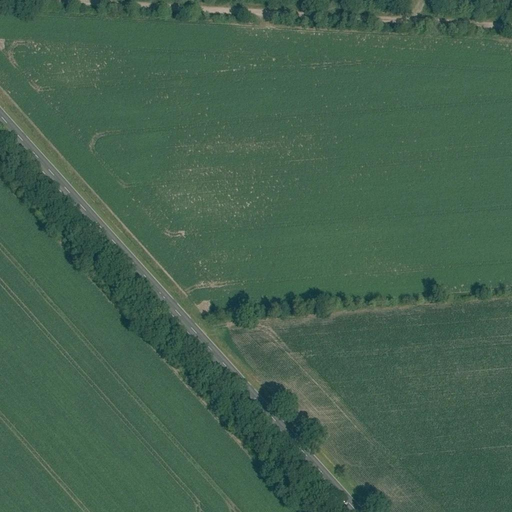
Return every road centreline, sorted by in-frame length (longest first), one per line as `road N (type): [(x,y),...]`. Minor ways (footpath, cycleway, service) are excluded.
road 1 (tertiary): [(358,511),(0,117)]
road 2 (track): [(511,28),(38,0)]
